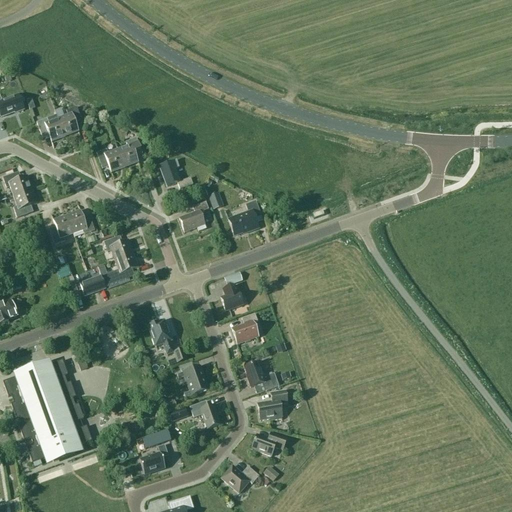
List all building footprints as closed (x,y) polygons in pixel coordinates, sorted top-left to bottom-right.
[(9,75),(3,77),(6,83),(11,81),(9,75)] [(17,113),(23,111),(18,96),(0,103),(0,116),(1,118),(17,112),(17,113)] [(34,109),(31,100),(26,102),(29,111),(31,110),(34,109)] [(68,116),(58,120),(64,138),(78,133),(74,122),(80,119),(76,108),(66,112),(68,116)] [(64,138),(58,120),(48,124),(46,119),(36,123),(40,134),(47,132),(51,143),(64,138)] [(127,147),(117,151),(124,169),(138,164),(133,153),(140,150),(136,139),(126,143),(127,147)] [(111,175),(124,169),(117,151),(108,155),(106,150),(96,154),(100,166),(107,163),(111,175)] [(155,156),(149,152),(145,160),(151,163),(155,156)] [(179,191),(192,186),(190,179),(180,183),(175,170),(178,169),(176,162),(159,168),(167,188),(177,184),(179,191)] [(10,188),(14,197),(32,191),(27,177),(16,181),(13,175),(2,179),(6,189),(10,188)] [(32,191),(14,197),(17,207),(13,209),(17,219),(28,215),(25,209),(37,205),(32,191)] [(216,195),(208,198),(213,211),(219,209),(221,208),(216,195)] [(199,213),(208,210),(205,203),(192,208),(194,214),(178,220),(184,234),(196,229),(198,233),(206,230),(199,213)] [(254,218),(260,215),(255,203),(245,206),(247,214),(228,221),(233,237),(248,232),(248,233),(258,230),(254,218)] [(66,216),(72,234),(82,231),(84,235),(94,232),(90,220),(84,223),(80,211),(66,216)] [(63,238),(72,234),(66,216),(52,221),(56,233),(50,235),(54,246),(64,242),(63,238)] [(115,262),(133,255),(128,241),(117,245),(114,239),(103,243),(107,253),(111,252),(115,262)] [(118,271),(101,278),(104,288),(129,279),(126,273),(138,269),(133,255),(115,262),(118,271)] [(226,287),(242,282),(239,274),(224,279),(226,287)] [(104,288),(101,278),(100,277),(79,285),(84,298),(105,290),(104,288)] [(78,293),(73,282),(67,284),(72,296),(78,293)] [(236,293),(234,287),(222,291),(225,298),(220,299),(225,313),(242,306),(237,293),(236,293)] [(7,321),(17,318),(10,301),(4,303),(1,297),(0,296),(0,326),(8,323),(7,321)] [(257,323),(254,315),(241,320),(243,327),(232,331),(237,345),(257,338),(252,325),(257,323)] [(183,349),(173,353),(169,342),(170,342),(163,324),(158,326),(157,324),(156,324),(155,322),(149,325),(150,327),(148,327),(153,340),(151,341),(153,346),(155,346),(155,347),(162,345),(166,356),(173,354),(177,364),(187,361),(183,349)] [(283,345),(275,348),(277,355),(285,351),(283,345)] [(143,391),(152,388),(141,353),(132,356),(143,391)] [(26,450),(31,464),(43,460),(45,468),(83,454),(80,447),(91,443),(86,428),(79,431),(77,423),(83,421),(78,406),(75,407),(72,400),(75,399),(70,385),(67,386),(64,378),(67,377),(61,362),(50,366),(49,362),(12,376),(14,380),(2,384),(8,399),(11,398),(13,405),(10,406),(16,420),(19,419),(21,427),(18,428),(24,442),(30,440),(33,448),(26,450)] [(247,382),(250,389),(253,388),(256,396),(278,388),(273,375),(263,379),(257,364),(243,369),(248,382),(247,382)] [(184,378),(186,386),(204,379),(200,368),(176,376),(178,380),(184,378)] [(204,379),(186,386),(189,393),(183,395),(185,399),(208,391),(204,379)] [(287,405),(286,400),(285,392),(270,395),(271,403),(256,405),(259,422),(269,421),(269,422),(281,420),(281,419),(281,418),(279,406),(287,405)] [(240,400),(241,408),(252,407),(251,399),(240,400)] [(168,414),(177,411),(173,400),(162,404),(165,415),(168,414)] [(206,431),(219,426),(215,414),(216,413),(213,406),(207,408),(205,403),(189,409),(193,420),(201,417),(206,431)] [(177,411),(168,414),(171,423),(187,418),(184,408),(177,411)] [(282,451),(286,440),(270,434),(268,441),(256,436),(251,451),(270,458),(274,448),(282,451)] [(151,455),(131,462),(136,476),(157,469),(153,460),(160,457),(156,446),(149,449),(151,455)] [(241,476),(232,468),(221,480),(238,495),(248,483),(251,486),(258,478),(247,468),(241,476)] [(278,476),(268,468),(263,475),(272,483),(278,476)] [(269,483),(263,478),(260,482),(266,487),(269,483)] [(169,511),(189,511),(193,511),(189,498),(167,505),(169,511)]
